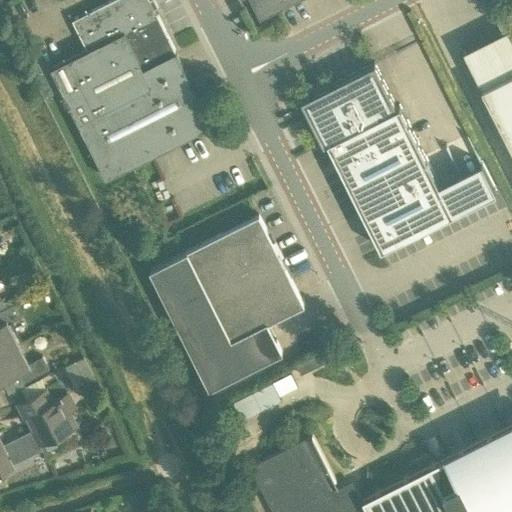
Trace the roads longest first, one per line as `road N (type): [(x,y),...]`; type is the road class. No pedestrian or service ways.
road 1 (unclassified): [(384,364),(239,78)]
road 2 (unclassified): [(239,78),(396,0)]
